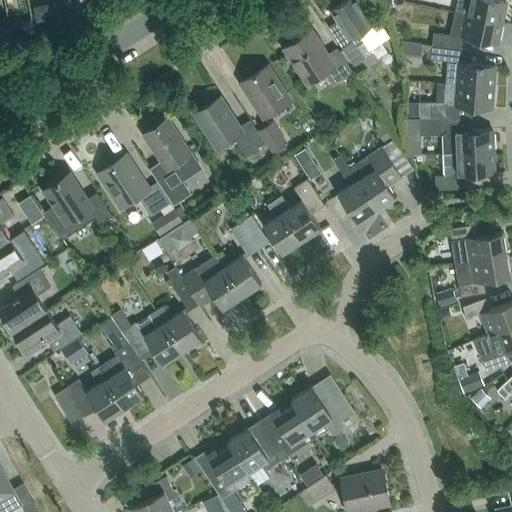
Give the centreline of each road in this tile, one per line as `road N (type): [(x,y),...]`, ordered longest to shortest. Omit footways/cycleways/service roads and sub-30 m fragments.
road 1 (residential): [(70,489),(323,327)]
road 2 (residential): [(432,511),(409,429),(372,373),(323,327)]
road 3 (unclassified): [(0,116),(181,0)]
road 4 (residential): [(323,327),(373,260),(428,218)]
